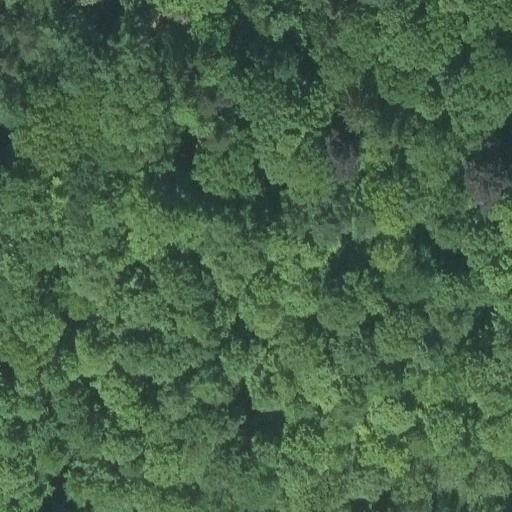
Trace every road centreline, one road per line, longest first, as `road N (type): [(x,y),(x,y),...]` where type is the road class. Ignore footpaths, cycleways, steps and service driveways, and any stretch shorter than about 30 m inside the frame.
road 1 (track): [(0,118),(121,106),(259,123),(340,121),(511,86)]
road 2 (unknown): [(170,511),(233,431),(414,378),(511,336)]
road 3 (track): [(0,112),(169,0)]
